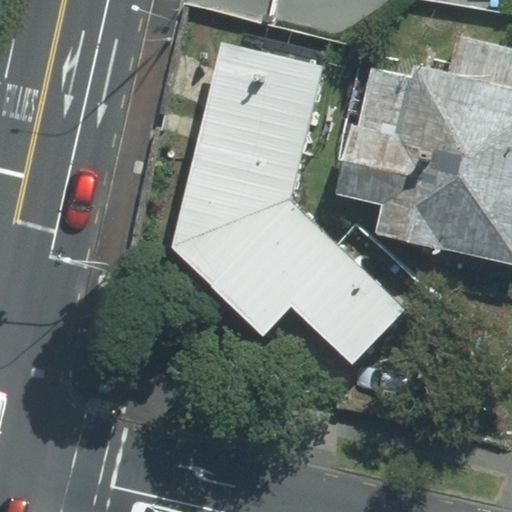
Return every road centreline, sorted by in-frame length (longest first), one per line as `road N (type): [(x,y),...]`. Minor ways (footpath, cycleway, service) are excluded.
road 1 (primary): [(72,0),(0,331)]
road 2 (primary): [(201,511),(0,466)]
